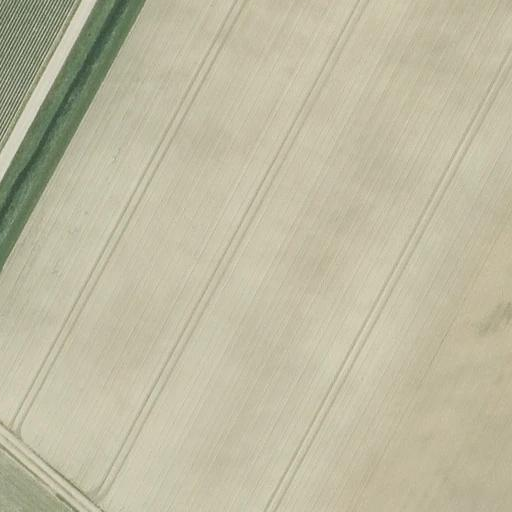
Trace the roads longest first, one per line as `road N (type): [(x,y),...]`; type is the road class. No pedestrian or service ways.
road 1 (track): [(0,170),(90,0)]
road 2 (track): [(0,432),(91,511)]
